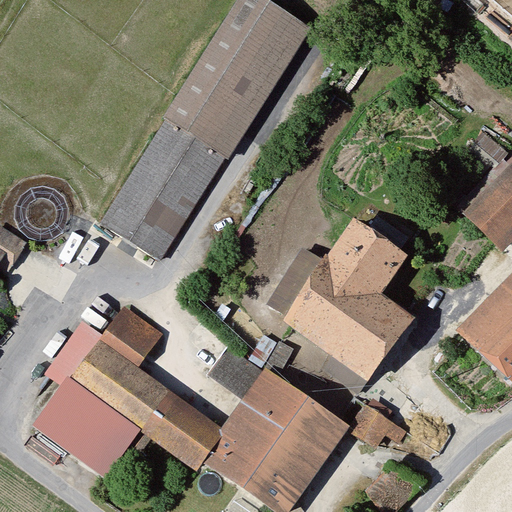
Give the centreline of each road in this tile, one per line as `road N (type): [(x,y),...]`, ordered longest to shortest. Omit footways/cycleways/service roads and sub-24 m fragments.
road 1 (track): [(511,421),(474,446),(418,511)]
road 2 (track): [(98,511),(0,439)]
